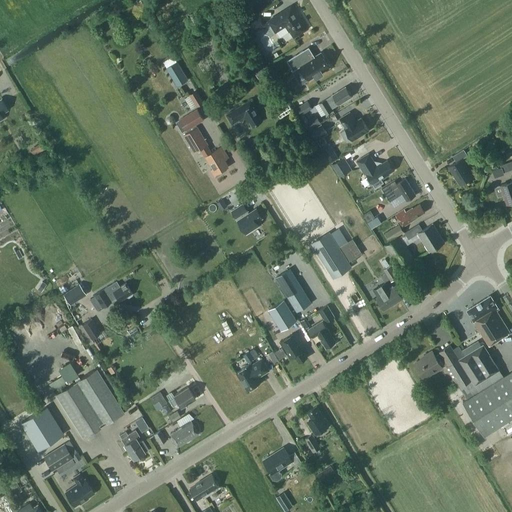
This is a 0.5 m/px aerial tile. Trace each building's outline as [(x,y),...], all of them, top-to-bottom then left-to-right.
[(295,13),(294,14),(290,7),(268,21),(274,32),(286,25),(293,37),(304,30),(303,28),(304,28),(300,22),(300,21),(299,22),(295,16),(296,15),(295,13)] [(263,25),(262,24),(257,16),(245,24),(251,32),(263,25)] [(308,46),(286,60),(292,70),(299,66),(308,80),(315,75),(315,76),(322,72),(321,70),(329,65),(321,53),(313,57),(311,55),(312,54),(308,46)] [(166,68),(177,85),(187,78),(177,61),(166,68)] [(254,71),(258,78),(268,73),(263,65),(254,71)] [(319,104),(326,114),(332,110),(331,109),(351,97),(345,87),(319,104)] [(204,102),(197,90),(189,94),(196,107),(204,102)] [(251,99),(226,114),(232,124),(244,117),(248,122),(250,121),(253,126),(262,121),(258,116),(260,114),(251,99)] [(297,108),(301,114),(303,113),(311,108),(307,102),(297,108)] [(205,158),(206,157),(213,169),(210,170),(215,178),(221,174),(219,171),(228,166),(224,160),(228,158),(221,147),(210,154),(205,146),(207,145),(196,128),(195,125),(202,120),(196,110),(176,122),(182,133),(186,130),(188,133),(183,136),(193,153),(200,149),(205,158)] [(368,130),(361,118),(355,122),(349,112),(339,119),(345,128),(344,129),(351,140),(368,130)] [(167,117),(166,120),(167,124),(171,125),(174,123),(175,119),(173,116),(170,115),(167,117)] [(308,123),(311,128),(320,122),(316,118),(308,123)] [(310,131),(316,140),(328,134),(321,124),(310,131)] [(329,144),(321,149),(326,157),(330,163),(338,158),(329,144)] [(448,166),(460,184),(472,176),(461,159),(467,155),(463,149),(452,156),(456,162),(448,166)] [(379,164),(374,163),(368,153),(356,161),(363,173),(365,172),(372,184),(388,174),(388,173),(393,170),(387,160),(380,164),(379,164)] [(332,164),(339,176),(352,169),(344,156),(332,164)] [(511,160),(499,165),(502,173),(511,168),(511,160)] [(511,201),(511,174),(511,175),(511,181),(501,185),(501,186),(496,188),(499,195),(503,194),(507,204),(511,201)] [(399,191),(406,201),(415,195),(404,178),(389,188),(393,195),(399,191)] [(222,199),(216,203),(221,210),(227,205),(222,199)] [(398,203),(389,209),(381,214),(384,219),(401,209),(398,203)] [(247,211),(243,204),(231,211),(246,234),(259,226),(256,222),(262,218),(256,209),(248,213),(247,211)] [(398,216),(402,222),(400,223),(402,227),(416,218),(415,217),(424,211),(419,204),(413,209),(412,207),(398,216)] [(374,216),(370,209),(362,214),(367,221),(374,216)] [(444,242),(432,223),(422,230),(418,224),(383,246),(397,269),(412,260),(401,243),(417,233),(429,251),(444,242)] [(385,234),(389,240),(402,232),(398,225),(385,234)] [(312,242),(334,276),(351,265),(329,232),(312,242)] [(350,249),(345,253),(350,261),(356,257),(350,249)] [(377,261),(383,270),(391,282),(397,277),(389,266),(384,257),(377,261)] [(289,268),(276,277),(297,311),(311,302),(289,268)] [(93,295),(101,307),(110,302),(110,301),(116,297),(119,301),(127,295),(128,297),(131,295),(130,294),(132,293),(125,282),(112,290),(108,284),(93,295)] [(63,293),(70,305),(86,294),(79,283),(63,293)] [(376,298),(383,310),(401,298),(394,287),(389,290),(385,283),(373,290),(377,297),(376,298)] [(498,308),(490,295),(466,310),(489,345),(510,332),(496,309),(498,308)] [(296,321),(283,300),(268,310),(281,330),(296,321)] [(327,305),(318,310),(325,322),(334,317),(327,305)] [(78,326),(87,341),(100,332),(91,318),(78,326)] [(306,318),(301,321),(305,329),(310,326),(306,318)] [(317,335),(325,348),(336,342),(322,320),(308,329),(313,337),(317,335)] [(135,326),(127,331),(131,336),(139,331),(135,326)] [(280,342),(290,358),(295,355),(299,362),(307,357),(303,350),(304,349),(294,333),(280,342)] [(96,340),(92,342),(96,347),(98,350),(101,348),(96,340)] [(462,403),(483,436),(511,418),(511,371),(503,377),(483,345),(464,356),(458,346),(452,350),(449,345),(439,352),(440,353),(434,357),(431,352),(424,356),(425,357),(414,364),(423,378),(442,367),(441,366),(446,363),(448,366),(446,367),(459,388),(460,388),(467,400),(462,403)] [(244,354),(248,362),(253,359),(249,351),(244,354)] [(265,355),(271,366),(278,362),(272,351),(265,355)] [(249,365),(236,373),(247,391),(260,383),(257,378),(269,371),(261,359),(250,366),(249,365)] [(56,392),(83,436),(101,426),(99,423),(106,419),(107,421),(124,411),(96,366),(56,392)] [(177,403),(180,408),(194,399),(187,387),(173,396),(173,397),(168,400),(172,406),(177,403)] [(166,402),(159,391),(149,397),(153,403),(158,400),(161,405),(166,402)] [(307,412),(311,419),(309,420),(308,424),(314,434),(330,425),(322,412),(321,413),(317,406),(307,412)] [(169,417),(171,421),(180,416),(177,412),(169,417)] [(188,413),(176,420),(181,428),(169,435),(176,447),(198,434),(189,419),(192,417),(188,413)] [(123,445),(132,460),(143,453),(143,452),(147,450),(141,441),(137,443),(134,439),(138,437),(134,430),(126,435),(124,432),(119,436),(121,439),(120,440),(124,445),(123,445)] [(165,441),(159,432),(154,435),(159,444),(165,441)] [(320,448),(312,434),(304,439),(313,452),(320,448)] [(69,440),(64,443),(71,455),(77,452),(69,440)] [(64,443),(43,456),(52,470),(73,457),(64,443)] [(270,473),(268,474),(272,480),(276,480),(279,478),(280,474),(277,468),(290,461),(294,467),(301,463),(294,452),(288,456),(283,449),(263,461),(270,473)] [(77,452),(71,455),(73,457),(75,461),(81,458),(77,452)] [(337,476),(331,466),(317,474),(323,484),(337,476)] [(65,491),(74,505),(79,502),(80,504),(87,499),(86,497),(93,492),(88,485),(87,486),(82,480),(84,479),(79,472),(72,477),(77,483),(65,491)] [(192,488),(191,489),(197,499),(212,490),(212,491),(213,490),(214,491),(219,488),(218,487),(219,486),(211,473),(194,483),(196,486),(192,488)] [(10,476),(1,482),(9,495),(18,489),(10,476)] [(276,496),(285,510),(293,505),(284,491),(276,496)] [(19,511),(42,511),(38,505),(33,508),(30,503),(18,510),(19,511)]
